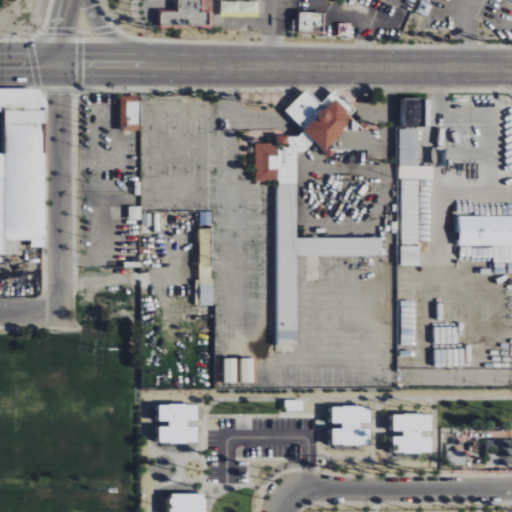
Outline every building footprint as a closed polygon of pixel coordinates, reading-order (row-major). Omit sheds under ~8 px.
[(161,26),(212,26),(211,0),(177,0),(178,12),(161,12),(161,26)] [(221,16),(258,17),(259,2),(222,1),(221,16)] [(325,14),(299,13),(299,32),(324,33),(325,14)] [(0,255),(5,255),(5,240),(32,240),(32,247),(43,248),(44,89),(0,89),(0,112),(5,113),(5,154),(0,153),(0,255)] [(285,112),(325,152),(355,122),(331,97),(323,105),(307,90),(285,112)] [(141,96),(120,96),(119,131),(140,131),(141,96)] [(433,179),(433,167),(418,167),(418,130),(399,129),(399,179),(433,179)] [(297,238),(297,152),(286,152),(286,157),(278,157),(279,142),(283,142),(283,136),(277,136),(277,144),(255,143),(255,182),(278,182),(277,345),(297,345),(298,257),(381,257),(382,238),(297,238)] [(129,220),(141,220),(141,207),(129,207),(129,220)] [(199,306),(211,306),(212,213),(200,213),(199,306)] [(459,246),(511,246),(511,216),(460,216),(459,246)] [(401,266),(419,266),(419,247),(401,247),(401,266)] [(253,383),(254,359),(241,358),(241,383),(253,383)] [(225,383),(237,383),(236,359),(224,359),(225,383)] [(285,411),(304,411),(304,401),(286,400),(285,411)] [(159,444),(197,444),(197,427),(187,427),(187,422),(197,422),(197,405),(159,406),(159,422),(169,422),(169,428),(159,428),(159,444)] [(371,407),(332,407),(332,424),(342,424),(342,429),(332,429),(332,446),(371,446),(371,429),(361,429),(361,423),(371,423),(371,407)] [(393,454),(432,454),(432,437),(422,437),(422,432),(431,432),(431,415),(394,415),(393,432),(403,432),(403,438),(393,437),(393,454)] [(511,439),(485,440),(486,466),(511,465),(511,439)] [(204,511),(205,496),(171,495),(169,511),(204,511)]
